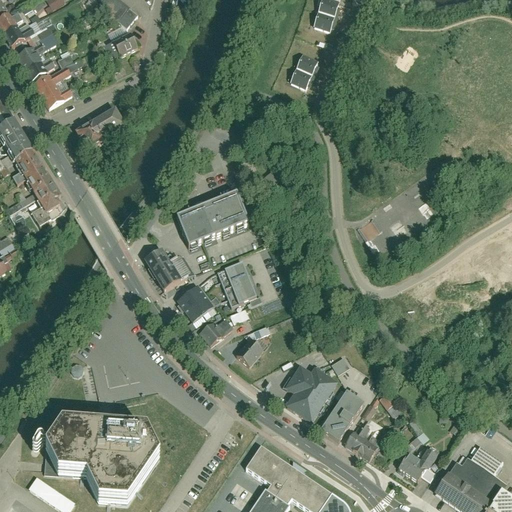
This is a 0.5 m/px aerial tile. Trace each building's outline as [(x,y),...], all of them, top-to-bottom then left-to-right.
[(46,15),(65,6),(61,0),(49,0),(36,7),(39,13),(44,11),(46,15)] [(113,0),(88,0),(124,32),(135,20),(113,0)] [(339,8),(323,3),(315,31),(330,36),(339,8)] [(10,16),(0,21),(0,32),(10,50),(33,37),(28,27),(19,33),(10,16)] [(110,65),(116,62),(137,51),(130,37),(102,51),(110,65)] [(33,51),(17,60),(29,83),(46,74),(33,51)] [(318,64),(303,57),(291,86),(306,92),(318,64)] [(34,87),(48,113),(73,99),(64,83),(71,79),(66,69),(34,87)] [(63,210),(3,103),(0,104),(0,141),(45,220),(63,210)] [(123,128),(113,113),(77,135),(86,150),(123,128)] [(34,207),(30,200),(25,202),(22,196),(16,199),(19,207),(7,212),(9,217),(34,207)] [(248,227),(237,198),(177,223),(189,251),(248,227)] [(159,263),(146,271),(165,301),(194,283),(182,263),(171,270),(164,260),(159,263)] [(2,261),(0,261),(0,282),(11,276),(2,261)] [(246,268),(225,276),(237,309),(258,301),(246,268)] [(190,297),(177,307),(194,329),(214,312),(220,308),(215,301),(210,305),(198,290),(190,297)] [(230,319),(233,328),(249,321),(245,312),(230,319)] [(210,328),(199,337),(209,350),(232,334),(226,325),(214,334),(210,328)] [(246,341),(233,359),(249,371),(262,353),(246,341)] [(343,361),(331,369),(337,379),(349,371),(343,361)] [(76,381),(84,375),(79,368),(71,374),(76,381)] [(299,374),(292,384),(324,406),(336,388),(326,381),(323,385),(315,380),(313,383),(299,374)] [(396,416),(392,411),(396,407),(387,396),(379,402),(393,419),(396,416)] [(343,397),(319,433),(341,448),(357,423),(365,411),(343,397)] [(357,423),(341,448),(368,465),(384,441),(357,423)] [(32,455),(34,454),(37,449),(41,449),(40,463),(40,472),(40,477),(54,478),(82,480),(94,505),(123,507),(152,464),(136,433),(108,432),(100,431),(93,431),(43,427),(42,446),(39,445),(39,444),(37,442),(35,441),(33,443),(28,450),(28,453),(29,455),(32,455)] [(408,456),(428,440),(424,434),(403,449),(408,456)] [(261,450),(245,473),(270,489),(253,511),(287,511),(292,504),(305,511),(349,511),(350,511),(347,509),(344,506),(261,450)] [(455,465),(433,499),(452,511),(511,511),(511,503),(501,496),(506,488),(493,479),(501,466),(479,452),(470,465),(466,463),(462,469),(455,465)] [(407,460),(396,476),(417,489),(437,459),(426,453),(417,467),(407,460)] [(37,480),(28,492),(57,511),(70,511),(75,506),(37,480)]
